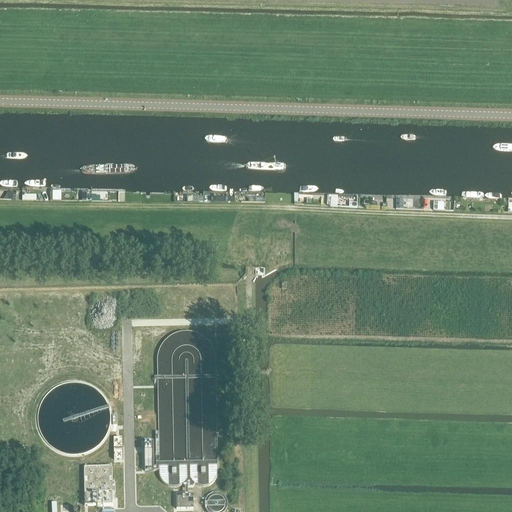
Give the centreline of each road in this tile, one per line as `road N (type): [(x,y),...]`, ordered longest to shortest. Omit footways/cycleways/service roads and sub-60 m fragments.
road 1 (tertiary): [(511,118),(0,102)]
road 2 (track): [(0,203),(511,218)]
